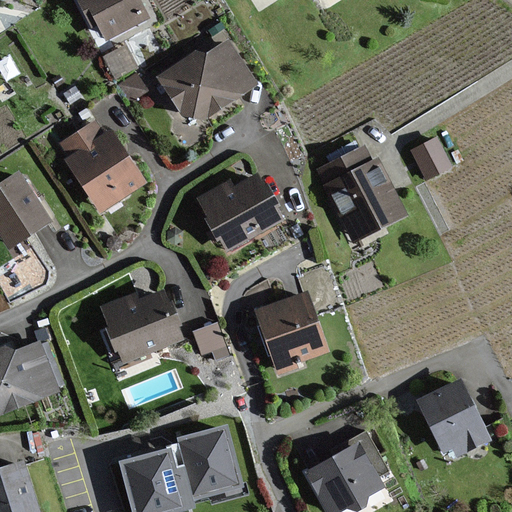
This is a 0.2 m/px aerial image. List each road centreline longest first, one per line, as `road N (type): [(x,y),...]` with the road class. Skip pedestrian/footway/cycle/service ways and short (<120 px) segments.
road 1 (residential): [(0,320),(143,245),(170,184),(247,139)]
road 2 (residential): [(261,434),(469,351),(486,355),(511,399)]
road 3 (residential): [(261,434),(235,298),(302,245)]
